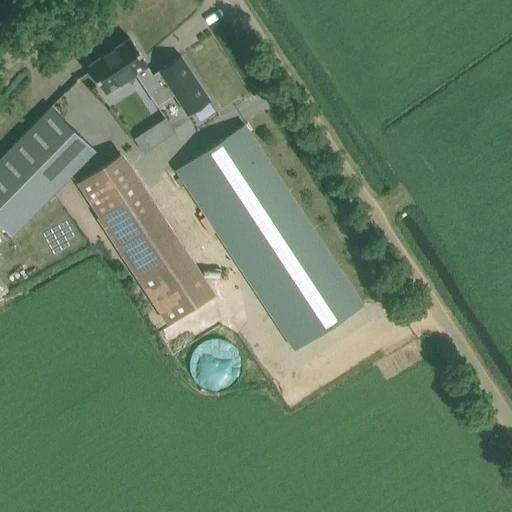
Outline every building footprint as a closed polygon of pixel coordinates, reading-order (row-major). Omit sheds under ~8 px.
[(167,82),(160,73),(154,77),(147,65),(148,65),(129,37),(128,38),(129,38),(115,48),(114,47),(103,55),(89,65),(89,64),(88,65),(106,92),(135,73),(149,94),(167,82)] [(167,82),(149,94),(157,106),(173,95),(174,94),(187,113),(188,114),(210,100),(209,99),(181,57),(182,57),(181,56),(158,70),(159,72),(159,71),(160,73),(167,82)] [(51,106),(0,158),(0,224),(11,236),(95,150),(51,106)] [(264,154),(264,155),(244,125),(176,170),(195,200),(189,203),(201,222),(207,218),(293,350),(304,344),(363,303),(264,154)] [(216,292),(123,152),(76,182),(99,215),(96,217),(166,323),(216,292)]
